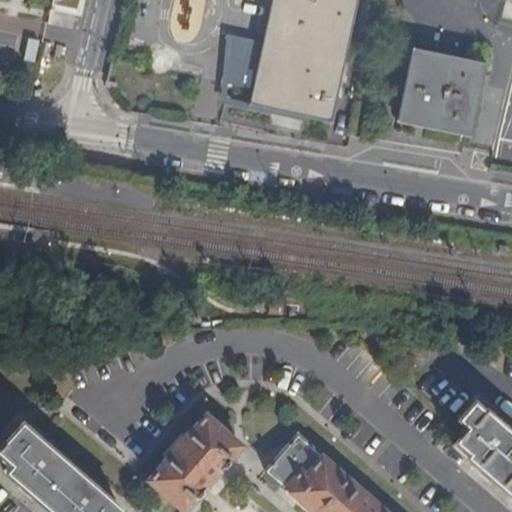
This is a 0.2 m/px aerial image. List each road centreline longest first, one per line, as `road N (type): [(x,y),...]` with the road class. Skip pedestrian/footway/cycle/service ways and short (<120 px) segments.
road 1 (residential): [(79,129),(511,200)]
road 2 (residential): [(79,129),(102,0)]
